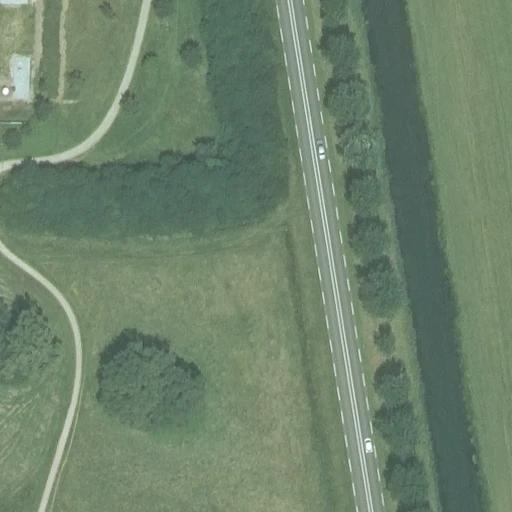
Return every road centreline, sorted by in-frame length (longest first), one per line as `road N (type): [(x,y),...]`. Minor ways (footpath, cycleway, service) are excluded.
road 1 (primary): [(359,511),(282,0)]
road 2 (unknown): [(0,227),(63,284),(86,328),(81,402),(50,511)]
road 3 (unknown): [(156,0),(133,86),(95,150),(67,165),(0,179)]
